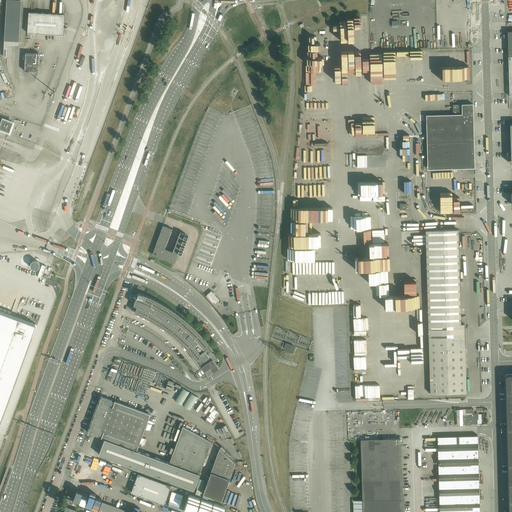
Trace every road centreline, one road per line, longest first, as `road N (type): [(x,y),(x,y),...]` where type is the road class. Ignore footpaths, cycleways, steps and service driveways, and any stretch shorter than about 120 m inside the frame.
road 1 (unclassified): [(494,361),(484,0)]
road 2 (unclassified): [(92,0),(90,86),(31,236),(71,254)]
road 3 (unclassified): [(236,365),(194,386),(110,351),(59,476)]
road 4 (unclassified): [(87,244),(63,219),(62,201),(100,105),(128,0)]
road 5 (secondary): [(85,281),(3,511)]
road 6 (secondary): [(194,17),(99,241)]
road 7 (secondary): [(17,511),(98,288)]
road 8 (secondary): [(116,244),(162,117),(207,35)]
road 9 (tertiary): [(102,280),(123,273),(177,297),(236,365)]
road 10 (tertiary): [(236,365),(219,325),(192,295),(133,263)]
road 11 (tertiary): [(266,511),(236,365)]
